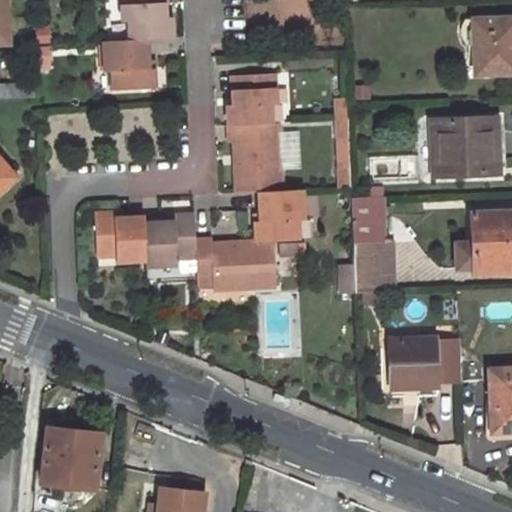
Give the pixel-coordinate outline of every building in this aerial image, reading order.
[(7,0),(0,0),(0,42),(10,42),(7,0)] [(164,0),(121,0),(123,20),(129,21),(129,40),(146,39),(172,38),(171,15),(166,15),(164,0)] [(511,13),(473,15),(475,77),(511,74),(511,13)] [(129,40),(105,41),(106,71),(112,71),(113,89),(155,86),(154,68),(147,68),(146,39),(129,40)] [(105,41),(97,41),(98,72),(106,71),(105,41)] [(274,72),(232,74),(233,104),(227,105),(228,125),(270,123),(269,104),(275,103),(274,72)] [(495,116),(432,119),(434,175),(497,171),(495,116)] [(348,119),(336,120),(336,129),(348,129),(348,119)] [(270,123),(228,125),(229,143),(236,143),(238,193),(259,192),(282,190),(280,163),(279,137),(279,123),(270,123)] [(57,153),(45,154),(45,167),(59,166),(57,153)] [(0,158),(0,189),(15,176),(0,158)] [(297,238),(297,217),(302,217),(301,189),(282,190),(259,192),(261,221),(255,222),(256,240),(275,239),(297,238)] [(114,211),(94,212),(96,254),(116,254),(116,259),(146,258),(145,220),(145,215),(115,217),(114,211)] [(511,211),(475,213),(477,268),(511,265),(511,211)] [(175,220),(145,220),(146,258),(146,263),(178,262),(177,256),(196,256),(196,240),(195,214),(174,215),(175,220)] [(383,216),(352,218),(355,292),(394,291),(392,240),(384,240),(383,216)] [(211,240),(196,240),(196,256),(197,276),(213,276),(214,287),(276,284),(275,239),(256,240),(211,243),(211,240)] [(298,243),(281,244),(282,255),(298,254),(298,243)] [(352,263),(335,264),(337,293),(354,292),(352,263)] [(414,384),(414,379),(418,379),(418,384),(437,383),(437,380),(460,380),(458,338),(389,340),(391,385),(414,384)] [(511,429),(511,366),(489,368),(490,390),(495,390),(497,431),(511,429)] [(48,427),(42,483),(94,488),(101,433),(76,430),(48,427)] [(200,511),(203,491),(158,486),(157,504),(155,511),(200,511)] [(149,503),(147,511),(155,511),(157,504),(149,503)]
